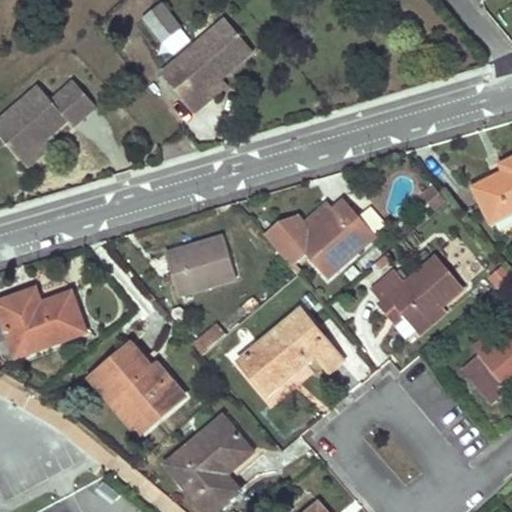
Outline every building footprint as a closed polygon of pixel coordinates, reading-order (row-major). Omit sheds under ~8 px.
[(160,4),(140,19),(159,43),(178,28),(160,4)] [(175,85),(197,112),(210,101),(205,95),(225,79),(257,53),(231,20),(177,62),(188,75),(175,85)] [(188,75),(177,62),(165,72),(175,85),(188,75)] [(205,95),(210,101),(230,85),(225,79),(205,95)] [(0,118),(0,129),(23,158),(46,139),(70,120),(76,126),(100,107),(79,81),(56,99),(44,84),(0,118)] [(134,160),(178,129),(150,89),(106,119),(134,160)] [(46,139),(23,158),(28,164),(52,146),(46,139)] [(492,222),(510,213),(511,211),(511,160),(502,166),(506,174),(476,188),(492,222)] [(449,201),(435,184),(423,194),(437,210),(449,201)] [(376,236),(344,199),(333,208),(297,240),(329,277),(376,236)] [(329,203),(292,235),(297,240),(333,208),(329,203)] [(166,254),(172,275),(178,296),(236,279),(224,238),(166,254)] [(395,271),(371,291),(379,305),(390,296),(407,316),(416,327),(442,305),(463,288),(436,256),(404,283),(395,271)] [(0,348),(3,359),(17,354),(17,356),(86,332),(73,295),(42,306),(36,290),(0,302),(0,348)] [(407,316),(390,296),(379,305),(395,325),(407,316)] [(420,332),(447,310),(442,305),(416,327),(420,332)] [(267,396),(317,356),(332,373),(344,363),(302,311),(239,361),(267,396)] [(511,313),(474,345),(483,356),(511,330),(511,313)] [(202,353),(226,338),(219,326),(194,341),(202,353)] [(467,369),(480,385),(494,402),(511,386),(511,330),(483,356),(467,369)] [(183,396),(156,365),(153,368),(131,343),(90,379),(138,434),(183,396)] [(189,478),(203,494),(216,511),(240,492),(226,475),(253,453),(224,418),(165,466),(181,485),(189,478)] [(189,478),(181,485),(202,511),(214,511),(216,511),(203,494),(189,478)]
